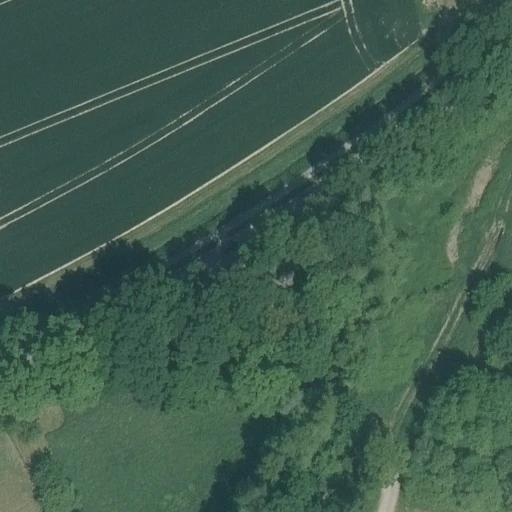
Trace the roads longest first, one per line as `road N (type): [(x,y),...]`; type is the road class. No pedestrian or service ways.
road 1 (secondary): [(511,50),(394,142),(228,250),(0,378)]
road 2 (track): [(228,250),(363,425),(390,511)]
